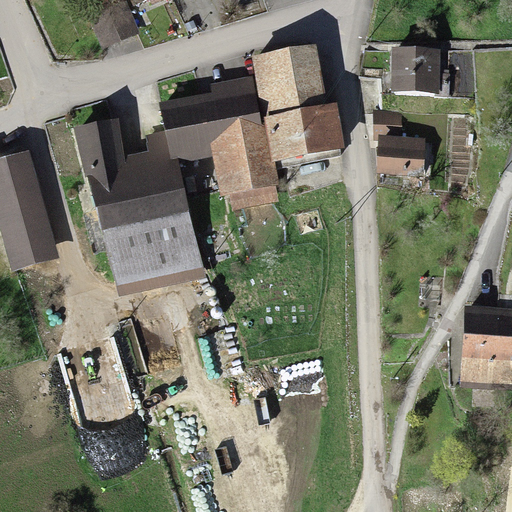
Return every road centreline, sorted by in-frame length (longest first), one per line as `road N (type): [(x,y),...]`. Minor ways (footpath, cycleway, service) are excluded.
road 1 (residential): [(379,511),(351,102),(359,22)]
road 2 (residential): [(359,22),(43,106)]
road 3 (track): [(98,296),(59,399),(0,465)]
